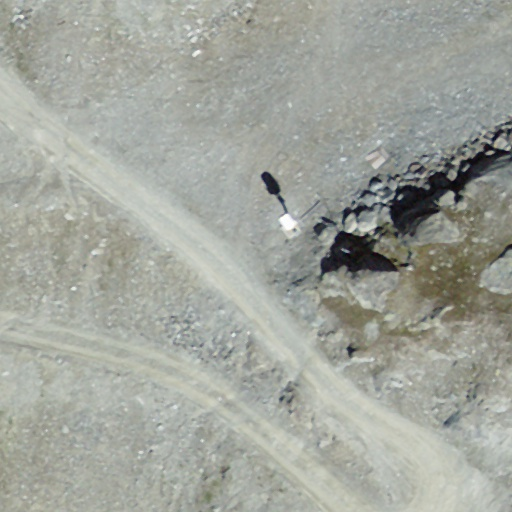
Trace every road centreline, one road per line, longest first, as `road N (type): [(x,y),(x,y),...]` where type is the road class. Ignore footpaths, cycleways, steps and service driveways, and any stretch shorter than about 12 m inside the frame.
road 1 (track): [(0,86),(240,290),(389,446),(413,483),(414,498),(402,511)]
road 2 (track): [(360,511),(195,375),(146,352),(0,317)]
